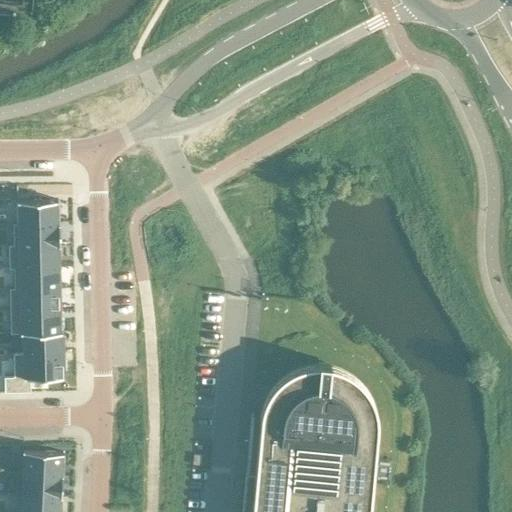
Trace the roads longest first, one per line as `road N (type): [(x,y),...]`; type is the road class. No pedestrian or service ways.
road 1 (unclassified): [(149,127),(198,123),(392,19),(422,11)]
road 2 (residential): [(101,416),(96,147)]
road 3 (unclassified): [(318,0),(200,65),(149,127)]
road 4 (unclassified): [(149,127),(191,186),(239,295)]
